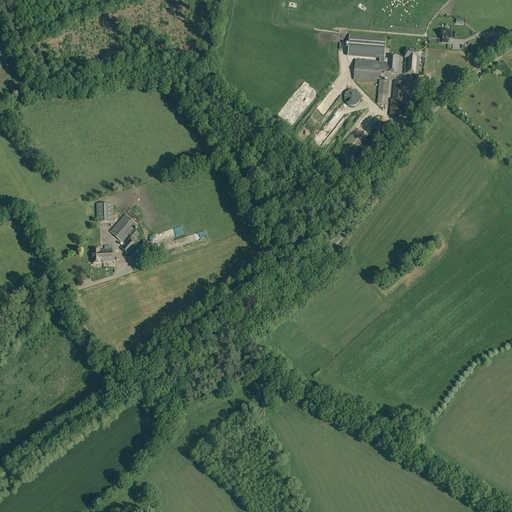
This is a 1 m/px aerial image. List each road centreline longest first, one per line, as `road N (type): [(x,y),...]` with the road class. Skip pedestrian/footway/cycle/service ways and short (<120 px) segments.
road 1 (tertiary): [(126,392),(329,248),(447,92),(511,44)]
road 2 (track): [(3,0),(41,89),(100,69),(190,66),(374,193)]
road 3 (track): [(362,184),(130,271)]
road 4 (unclassified): [(126,392),(59,294),(130,271)]
road 5 (tertiary): [(0,478),(126,392)]
